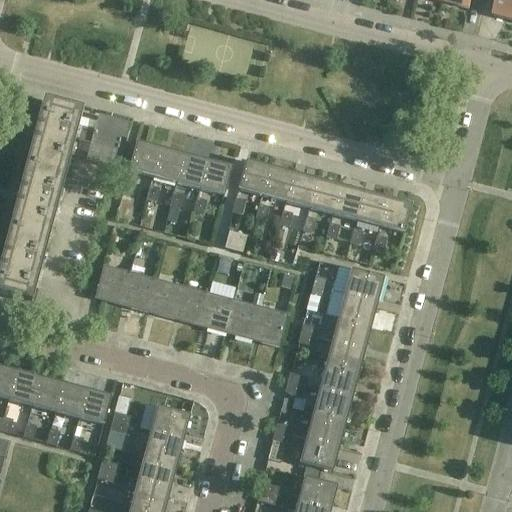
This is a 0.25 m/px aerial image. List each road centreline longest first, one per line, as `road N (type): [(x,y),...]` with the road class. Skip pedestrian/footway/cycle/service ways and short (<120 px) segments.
road 1 (residential): [(0,64),(459,185)]
road 2 (residential): [(206,511),(230,424),(222,395),(0,331)]
road 3 (residential): [(373,511),(459,185)]
road 4 (residential): [(490,69),(229,0)]
road 5 (residential): [(459,185),(490,69)]
